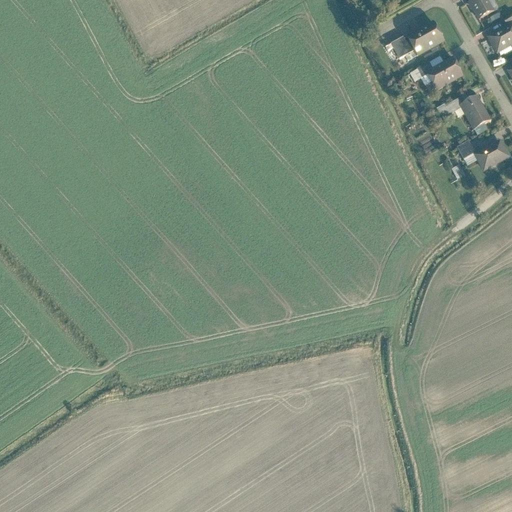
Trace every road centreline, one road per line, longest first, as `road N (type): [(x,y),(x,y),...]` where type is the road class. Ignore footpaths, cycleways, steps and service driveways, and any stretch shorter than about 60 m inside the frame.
road 1 (track): [(457,226),(418,262),(396,353)]
road 2 (residential): [(511,114),(444,1)]
